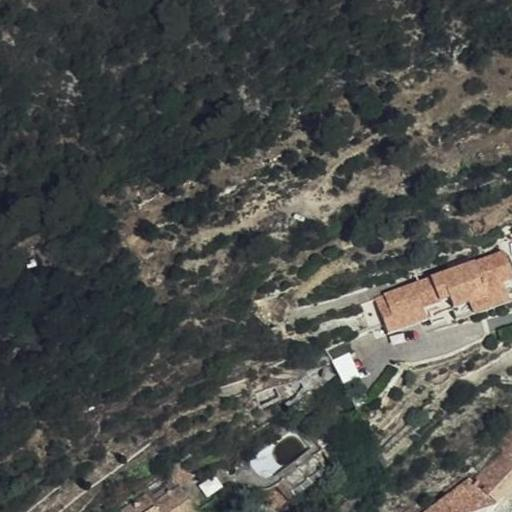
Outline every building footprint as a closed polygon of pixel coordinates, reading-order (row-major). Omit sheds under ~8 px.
[(511,265),(506,247),(374,294),(389,334),(431,318),(427,307),(451,299),(455,308),(471,303),(475,314),(511,301),(505,283),(511,280),(511,265)] [(286,370),(290,366),(294,362),(293,359),(257,370),(259,378),(286,370)] [(309,361),(290,366),(286,370),(289,379),(266,386),(270,402),(292,391),(289,380),(313,374),(309,361)] [(511,424),(494,439),(499,445),(468,471),(465,469),(443,483),(445,486),(413,506),(410,502),(408,503),(394,511),(458,511),(487,493),(494,499),(511,480),(511,424)] [(329,447),(324,451),(334,463),(334,462),(329,447)] [(324,451),(291,475),(300,487),(334,463),(324,451)] [(163,499),(189,481),(202,469),(200,464),(184,458),(151,482),(155,488),(163,499)] [(300,487),(291,475),(285,480),(298,497),(300,487)] [(210,511),(204,501),(192,486),(189,481),(163,499),(155,488),(131,506),(130,507),(133,511),(210,511)] [(192,486),(204,501),(211,496),(200,481),(192,486)] [(131,506),(155,488),(151,482),(126,500),(131,506)]
